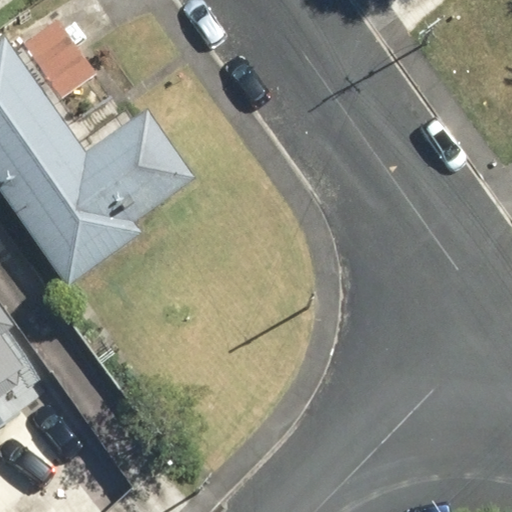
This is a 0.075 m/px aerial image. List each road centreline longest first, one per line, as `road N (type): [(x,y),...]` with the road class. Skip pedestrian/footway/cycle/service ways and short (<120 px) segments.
road 1 (residential): [(259,0),(502,343)]
road 2 (residential): [(324,511),(502,343)]
